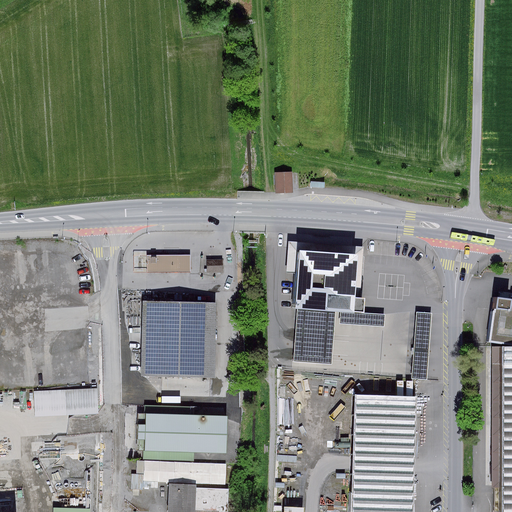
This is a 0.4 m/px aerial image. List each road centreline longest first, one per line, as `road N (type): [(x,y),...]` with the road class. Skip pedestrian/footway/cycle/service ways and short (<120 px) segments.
road 1 (secondary): [(473,229),(228,210),(111,214)]
road 2 (residential): [(116,511),(111,214)]
road 3 (residential): [(459,511),(458,294),(473,229)]
road 4 (track): [(473,229),(482,0)]
